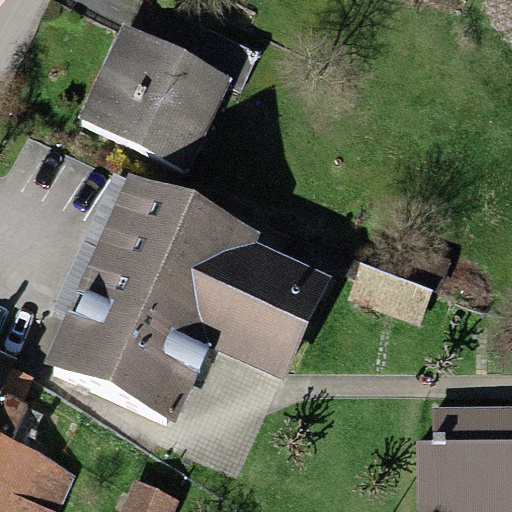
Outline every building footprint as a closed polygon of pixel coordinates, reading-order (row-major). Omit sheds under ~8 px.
[(124,35),(84,117),(184,166),(224,85),(124,35)] [(129,182),(49,360),(172,415),(205,341),(282,375),(324,281),(247,247),(252,237),(129,182)] [(443,265),(414,256),(406,281),(436,290),(443,265)] [(511,511),(511,415),(434,416),(434,445),(423,445),(422,511),(511,511)] [(0,511),(49,511),(66,477),(0,445),(0,511)]
